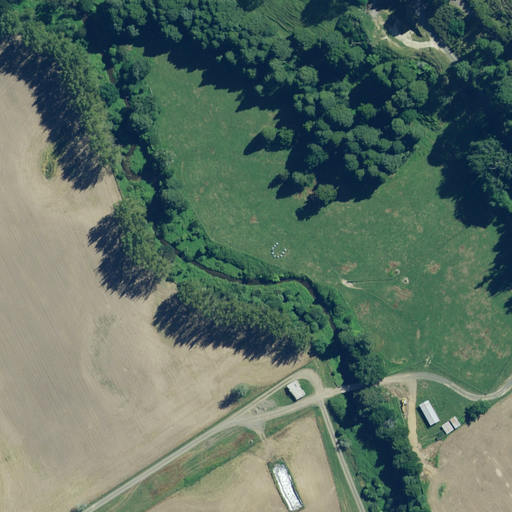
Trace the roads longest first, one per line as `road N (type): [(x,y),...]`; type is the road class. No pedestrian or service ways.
road 1 (track): [(311,394),(232,419),(74,511)]
road 2 (track): [(511,374),(490,391),(433,370),(311,394)]
road 3 (track): [(422,0),(400,10),(414,37),(465,54),(511,127)]
road 4 (track): [(311,394),(361,511)]
